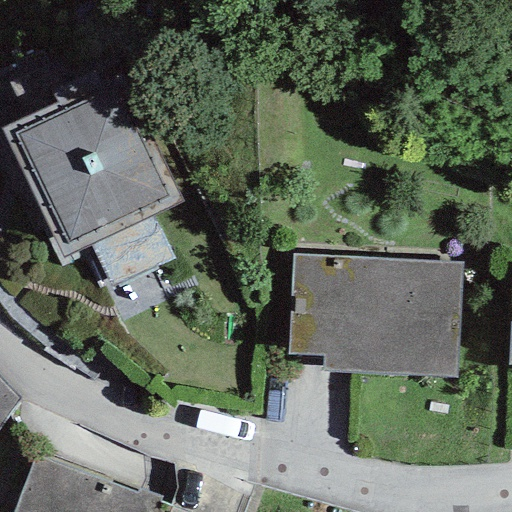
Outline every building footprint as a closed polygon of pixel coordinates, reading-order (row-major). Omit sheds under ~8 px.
[(2,130),(62,258),(89,246),(152,216),(182,203),(122,75),(2,130)] [(172,259),(152,216),(89,246),(110,287),(172,259)] [(323,355),(323,370),(454,377),(460,266),(294,257),(288,354),(323,355)] [(0,426),(18,400),(0,381),(0,426)] [(136,494),(35,455),(12,511),(183,511),(158,502),(160,498),(138,490),(136,494)]
